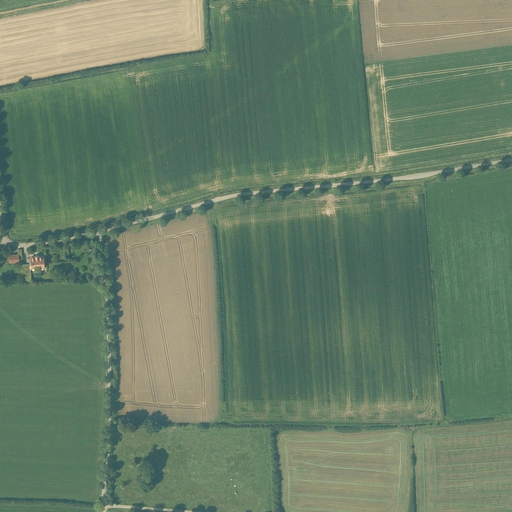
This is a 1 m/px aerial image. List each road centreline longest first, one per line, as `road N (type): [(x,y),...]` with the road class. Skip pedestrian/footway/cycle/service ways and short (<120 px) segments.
road 1 (unclassified): [(100,230),(222,197),(511,159)]
road 2 (unclassified): [(100,230),(110,384),(106,502)]
road 3 (unclassified): [(0,201),(5,238),(16,243),(100,230)]
